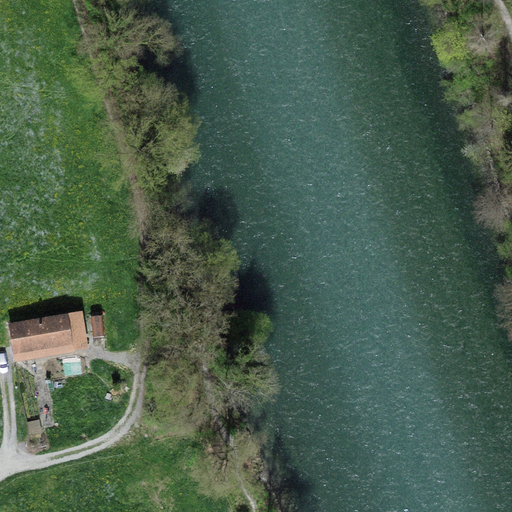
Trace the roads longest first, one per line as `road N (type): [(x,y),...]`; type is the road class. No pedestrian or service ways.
road 1 (track): [(0,461),(104,428),(123,413),(146,355),(152,247)]
road 2 (track): [(152,247),(142,175),(75,0)]
